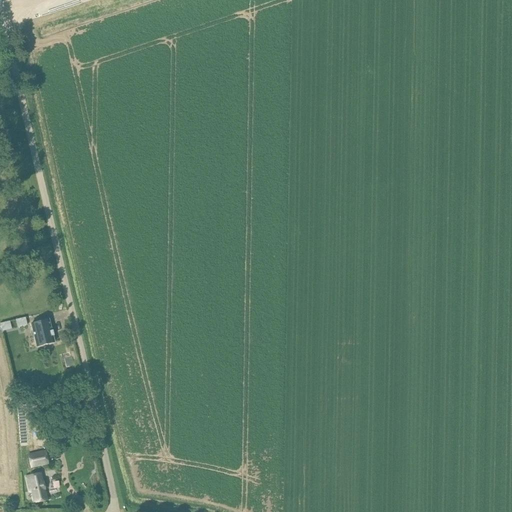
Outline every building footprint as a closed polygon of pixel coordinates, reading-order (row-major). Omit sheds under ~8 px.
[(14,318),(15,327),(25,326),(25,318),(14,318)] [(48,320),(31,325),(36,347),(54,342),(48,320)] [(0,329),(1,332),(10,329),(8,321),(0,323),(0,329)] [(66,417),(74,415),(73,408),(78,406),(77,400),(71,401),(70,394),(61,396),(62,403),(57,404),(59,411),(64,410),(66,417)] [(38,410),(33,411),(34,416),(40,415),(41,423),(49,421),(47,414),(53,412),(51,407),(45,408),(43,401),(36,403),(38,410)] [(63,423),(55,425),(57,435),(65,433),(63,423)] [(29,455),(28,455),(31,468),(38,466),(48,464),(45,451),(44,452),(29,455)] [(34,503),(47,500),(41,473),(26,477),(29,491),(31,491),(34,503)]
